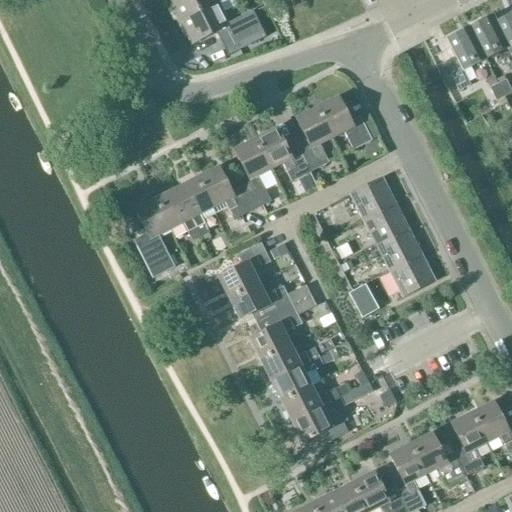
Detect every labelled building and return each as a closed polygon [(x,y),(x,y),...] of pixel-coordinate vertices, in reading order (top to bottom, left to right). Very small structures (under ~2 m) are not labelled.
[(168,0),(172,7),(170,8),(178,22),(216,3),(214,0),(168,0)] [(216,3),(178,22),(185,37),(187,36),(192,45),(215,33),(221,43),(247,30),(242,20),(228,27),(216,3)] [(495,24),(508,50),(507,50),(511,57),(511,56),(511,15),(495,24)] [(485,61),(507,50),(508,50),(495,24),(492,17),(469,29),(485,61)] [(469,29),(446,41),(457,62),(446,68),(459,93),(470,87),(463,72),(485,61),(469,29)] [(493,77),(485,81),(489,89),(497,85),(493,77)] [(504,97),(510,94),(504,82),(497,85),(504,97)] [(504,97),(497,85),(489,89),(495,101),(504,97)] [(504,97),(495,101),(499,108),(507,104),(506,103),(504,98),(504,97)] [(360,119),(350,124),(337,99),(316,110),(332,141),(345,134),(354,153),(372,143),(364,126),(360,119)] [(308,145),(298,150),(310,175),(329,165),(320,147),(332,141),(316,110),(295,121),(308,145)] [(370,123),(364,126),(372,143),(379,140),(370,123)] [(254,141),(270,172),(283,166),(292,184),(310,175),(298,150),(288,155),(275,131),(254,141)] [(249,183),(239,188),(252,214),(271,204),(258,178),(270,172),(254,141),(233,152),(249,183)] [(217,169),(196,180),(211,209),(214,215),(226,209),(234,223),(252,214),(239,188),(229,193),(217,169)] [(211,209),(196,180),(176,190),(200,239),(209,235),(202,221),(214,215),(211,209)] [(350,196),(363,222),(395,206),(382,180),(350,196)] [(176,190),(155,201),(170,230),(182,224),(192,243),(200,239),(176,190)] [(152,280),(174,268),(158,236),(170,230),(155,201),(134,211),(149,240),(135,247),(152,280)] [(408,231),(395,206),(363,222),(376,247),(408,231)] [(421,256),(408,231),(376,247),(389,273),(421,256)] [(218,279),(228,300),(258,285),(252,273),(271,264),(261,245),(238,257),(243,266),(218,279)] [(346,245),(335,250),(340,261),(351,256),(346,245)] [(284,246),(269,253),(273,262),(288,255),(284,246)] [(421,256),(389,273),(402,299),(434,282),(421,256)] [(349,263),(340,268),(343,274),(352,269),(349,263)] [(265,298),(258,285),(228,300),(239,321),(264,308),(269,318),(293,306),(284,289),(265,298)] [(362,287),(348,294),(361,320),(376,312),(362,287)] [(302,325),(293,306),(269,318),(274,328),(249,341),(260,362),(290,346),(284,334),(302,325)] [(331,315),(319,320),(324,329),(335,323),(331,315)] [(330,341),(318,347),(322,355),(334,349),(330,341)] [(297,359),(290,346),(260,362),(270,382),(319,358),(315,350),(297,359)] [(334,350),(319,358),(324,367),(339,360),(334,350)] [(324,367),(319,358),(270,382),(280,403),(311,388),(305,377),(324,367)] [(336,391),(340,399),(351,393),(352,393),(348,385),(336,391)] [(344,407),(344,408),(372,394),(368,385),(353,392),(352,393),(351,393),(340,399),(344,407)] [(317,400),(311,388),(280,403),(291,424),(340,399),(336,391),(317,400)] [(302,444),(319,436),(323,445),(346,433),(335,413),(344,408),(344,407),(340,399),(291,424),(302,444)] [(471,415),(487,445),(500,438),(509,456),(511,454),(511,423),(504,428),(492,404),(471,415)] [(462,449),(453,454),(465,478),(485,469),(475,451),(487,445),(471,415),(450,426),(462,449)] [(410,446),(425,476),(439,469),(448,487),(465,478),(453,454),(443,459),(437,449),(430,436),(410,446)] [(448,444),(437,449),(443,459),(453,454),(448,444)] [(406,489),(395,494),(404,511),(419,511),(426,508),(413,483),(425,476),(410,446),(389,457),(406,489)] [(373,474),(352,485),(365,511),(374,511),(380,509),(381,511),(404,511),(395,494),(386,499),(373,474)] [(331,495),(339,511),(365,511),(352,485),(331,495)] [(339,511),(331,495),(311,506),(313,511),(339,511)]
